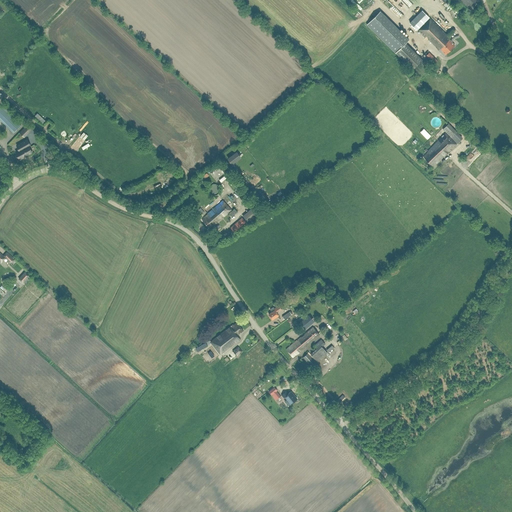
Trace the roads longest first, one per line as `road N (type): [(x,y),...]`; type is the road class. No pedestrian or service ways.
road 1 (unclassified): [(0,202),(27,176),(56,170),(116,205),(183,228),(339,422)]
road 2 (unclassified): [(339,422),(447,352),(511,258)]
